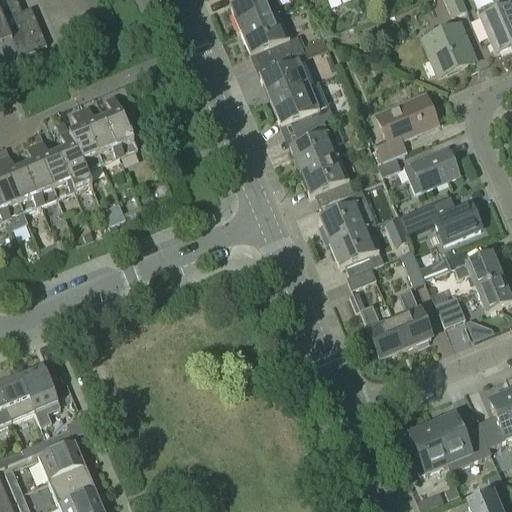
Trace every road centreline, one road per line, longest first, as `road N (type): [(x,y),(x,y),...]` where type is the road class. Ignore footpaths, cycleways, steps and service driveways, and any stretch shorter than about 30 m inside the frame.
road 1 (residential): [(0,337),(264,224)]
road 2 (residential): [(264,224),(172,0)]
road 3 (residential): [(354,420),(264,224)]
road 4 (residential): [(354,420),(511,351)]
road 5 (residential): [(511,210),(482,137),(487,109),(511,93)]
